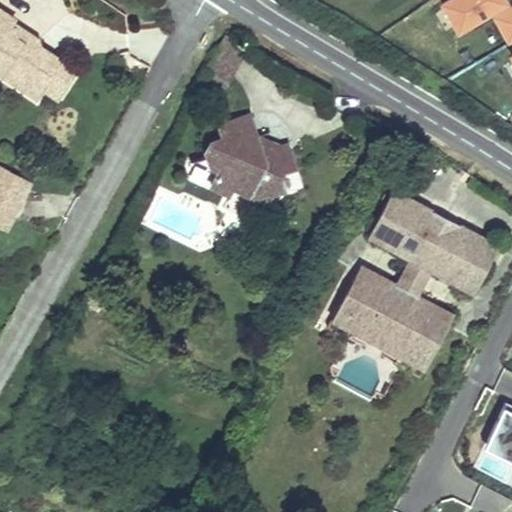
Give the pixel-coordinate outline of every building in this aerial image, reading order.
[(0,0),(0,37),(0,53),(15,62),(18,59),(51,80),(56,75),(70,83),(87,56),(45,29),(48,24),(39,19),(32,28),(22,22),(24,4),(18,0),(0,0)] [(506,3),(504,0),(447,0),(440,4),(456,31),(506,3)] [(511,7),(495,17),(508,41),(511,38),(511,7)] [(244,117),(214,124),(217,139),(210,142),(207,142),(204,143),(202,146),(199,150),(199,153),(199,158),(203,163),(212,169),(206,182),(220,191),(229,176),(243,184),(240,188),(247,192),(243,199),(255,205),(262,196),(273,195),(270,178),(276,172),(288,170),(282,148),(257,154),(244,117)] [(0,226),(7,230),(33,182),(0,164),(0,226)] [(433,211),(389,188),(363,238),(407,261),(433,211)] [(452,221),(433,211),(407,261),(426,271),(452,221)] [(500,245),(452,221),(426,271),(474,295),(500,245)] [(426,271),(407,261),(395,283),(414,293),(426,271)] [(357,263),(335,305),(431,355),(453,313),(414,293),(395,283),(357,263)] [(431,355),(335,305),(327,320),(423,371),(431,355)] [(511,405),(505,402),(503,407),(511,411),(511,405)] [(511,411),(503,407),(487,440),(511,452),(511,411)] [(511,452),(487,440),(483,447),(511,461),(511,452)]
